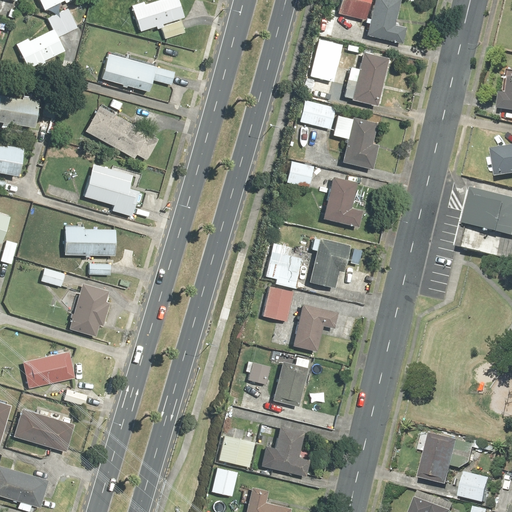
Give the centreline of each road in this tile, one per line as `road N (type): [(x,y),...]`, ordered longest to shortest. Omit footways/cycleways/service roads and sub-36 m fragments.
road 1 (primary): [(283,0),(136,511)]
road 2 (primary): [(93,511),(237,0)]
road 3 (residential): [(349,511),(472,0)]
